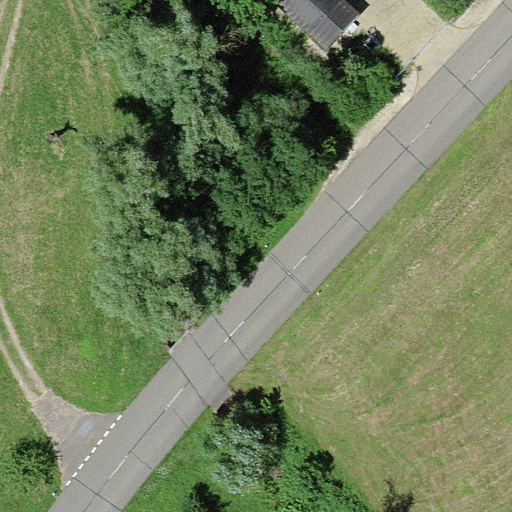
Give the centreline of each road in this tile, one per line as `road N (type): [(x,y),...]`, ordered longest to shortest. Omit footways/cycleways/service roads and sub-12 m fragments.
road 1 (tertiary): [(100,511),(175,409),(511,34)]
road 2 (track): [(123,480),(41,407),(0,335)]
